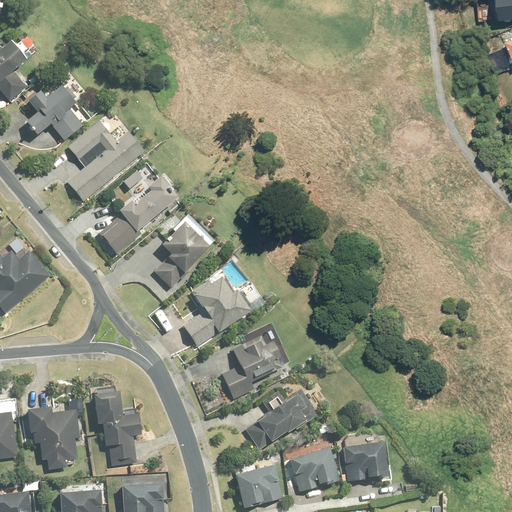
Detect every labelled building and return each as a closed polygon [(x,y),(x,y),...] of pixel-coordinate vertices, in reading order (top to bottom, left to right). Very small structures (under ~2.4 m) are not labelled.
[(511,0),(495,0),(497,18),(511,15),(511,0)] [(27,85),(13,67),(26,56),(10,37),(0,45),(0,86),(11,99),(27,85)] [(28,98),(37,109),(26,119),(38,133),(50,122),(66,139),(84,124),(69,106),(75,100),(73,96),(75,94),(66,84),(65,84),(63,81),(46,96),(39,89),(28,98)] [(68,146),(85,166),(67,181),(83,201),(144,149),(128,130),(116,140),(99,120),(68,146)] [(141,163),(134,168),(139,175),(146,169),(141,163)] [(147,184),(150,188),(134,201),(131,198),(119,208),(136,229),(177,195),(159,174),(147,184)] [(178,203),(168,210),(171,213),(180,206),(178,203)] [(169,255),(154,271),(171,287),(185,272),(211,245),(184,219),(162,242),(172,251),(168,255),(169,255)] [(0,304),(7,312),(51,274),(29,248),(19,257),(11,248),(3,255),(0,252),(0,304)] [(204,308),(182,324),(197,346),(252,308),(236,286),(233,288),(222,273),(210,281),(207,278),(191,289),(204,308)] [(241,364),(221,373),(233,398),(254,387),(251,380),(281,365),(277,355),(280,354),(273,338),(264,341),(261,334),(233,347),(241,364)] [(263,400),(269,410),(257,418),(258,419),(245,428),(260,448),(275,439),(274,438),(287,429),(288,430),(292,428),(293,430),(317,414),(310,405),(312,403),(301,388),(284,399),(278,389),(263,400)] [(137,462),(134,434),(141,434),(139,412),(122,414),(120,389),(94,391),(97,421),(103,420),(105,444),(109,443),(111,464),(137,462)] [(68,465),(67,459),(77,457),(74,437),(79,436),(75,407),(50,410),(50,404),(26,407),(29,430),(33,430),(34,442),(39,441),(42,459),(47,458),(49,468),(68,465)] [(0,457),(17,455),(11,412),(0,413),(0,457)] [(327,424),(319,427),(321,433),(328,430),(327,424)] [(388,474),(384,439),(344,444),(348,479),(367,477),(367,474),(375,473),(375,476),(388,474)] [(329,444),(290,456),(301,490),(339,479),(329,444)] [(275,462),(236,471),(244,506),(283,496),(275,462)] [(297,479),(288,481),(290,487),(298,485),(297,479)] [(162,480),(121,483),(123,511),(165,511),(164,495),(163,495),(162,480)] [(59,491),(60,511),(102,511),(100,488),(59,491)] [(30,511),(27,489),(0,492),(0,511),(30,511)]
